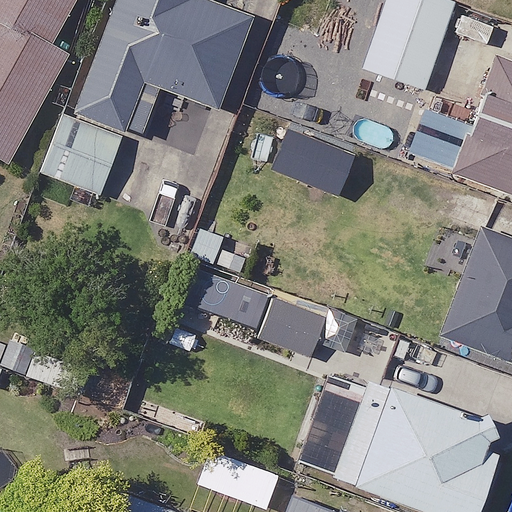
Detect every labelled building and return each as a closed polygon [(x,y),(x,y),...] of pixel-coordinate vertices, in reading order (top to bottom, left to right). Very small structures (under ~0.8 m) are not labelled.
[(74,0),(0,0),(0,157),(7,162),(66,52),(51,44),(74,0)] [(252,11),(223,0),(115,0),(72,115),(65,112),(42,172),(98,194),(124,127),(140,133),(158,87),(215,109),(252,11)] [(452,3),(443,0),(385,0),(362,68),(423,89),(452,3)] [(511,64),(494,58),(451,173),(511,195),(511,64)] [(351,157),(288,130),(272,168),(335,195),(351,157)] [(511,241),(480,229),(439,334),(511,362),(511,241)] [(252,246),(198,230),(190,255),(245,271),(252,246)] [(324,318),(274,298),(267,317),(230,302),(222,322),(308,357),(324,318)] [(367,376),(361,392),(327,379),(296,462),(430,511),(474,511),(506,428),(367,376)] [(278,475),(205,446),(191,480),(265,509),(278,475)] [(177,511),(128,493),(120,511),(177,511)] [(344,511),(293,493),(286,511),(344,511)]
